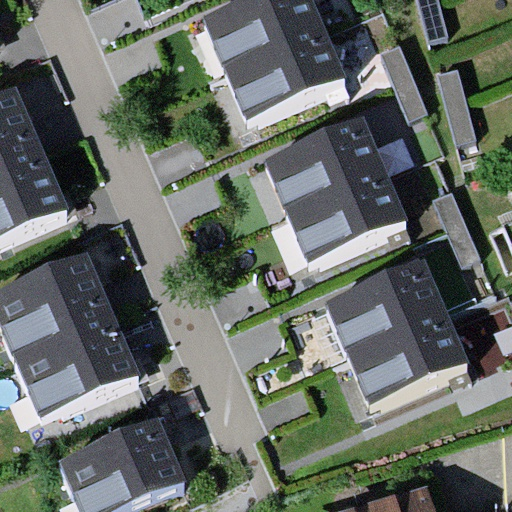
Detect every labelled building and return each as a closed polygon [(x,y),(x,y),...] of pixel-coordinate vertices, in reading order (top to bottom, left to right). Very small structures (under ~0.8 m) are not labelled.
[(305,0),(275,0),(201,32),(246,136),(346,93),(305,0)] [(437,0),(416,0),(429,48),(449,42),(437,0)] [(429,120),(400,54),(381,62),(410,128),(429,120)] [(458,77),(439,82),(457,151),(477,146),(458,77)] [(14,103),(0,108),(0,254),(67,225),(14,103)] [(364,133),(264,176),(308,279),(408,236),(364,133)] [(481,266),(452,200),(433,208),(462,274),(481,266)] [(86,268),(0,305),(0,344),(40,435),(140,391),(86,268)] [(424,275),(324,318),(369,421),(468,378),(424,275)] [(158,433),(58,476),(73,511),(150,511),(186,497),(158,433)] [(430,511),(426,499),(386,511),(430,511)]
